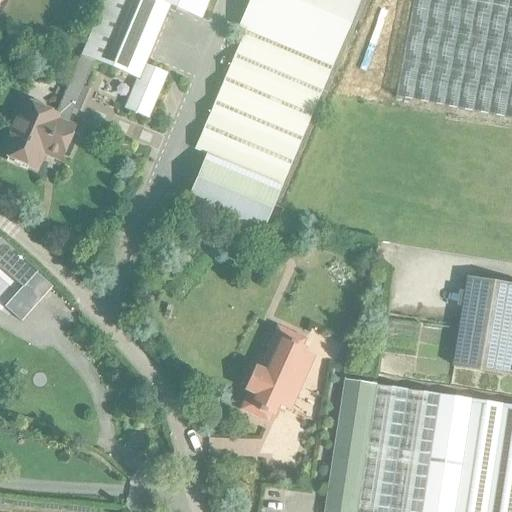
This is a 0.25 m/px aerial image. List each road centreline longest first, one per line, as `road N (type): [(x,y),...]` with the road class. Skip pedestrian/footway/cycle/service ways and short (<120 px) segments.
road 1 (unclassified): [(199,511),(190,445),(160,375),(0,221)]
road 2 (unknown): [(197,494),(162,484),(126,449),(47,337),(0,301)]
